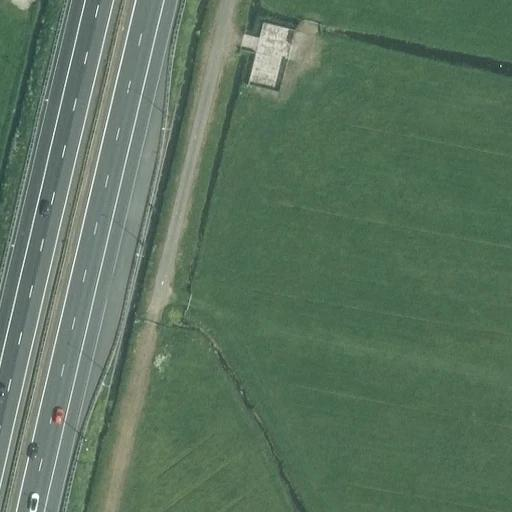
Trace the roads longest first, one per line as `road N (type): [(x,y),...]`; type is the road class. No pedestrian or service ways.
road 1 (motorway): [(38,511),(159,0)]
road 2 (motorway): [(87,0),(0,388)]
road 3 (track): [(110,511),(157,308)]
road 4 (track): [(161,294),(221,325),(259,396)]
